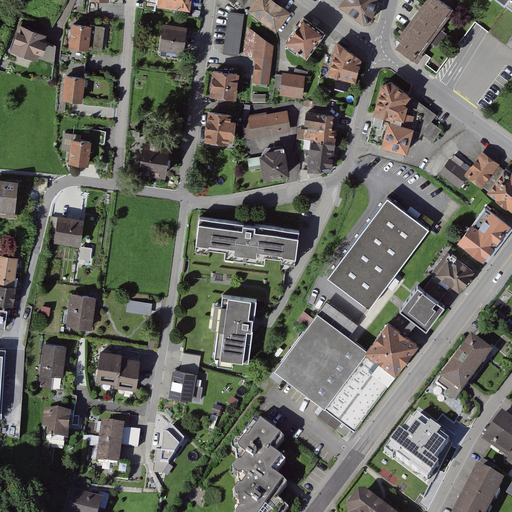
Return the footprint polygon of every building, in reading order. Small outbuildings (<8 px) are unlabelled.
[(191,0),(159,0),(159,7),(190,10),(191,0)] [(294,12),(277,0),(256,0),(248,12),(278,34),(294,12)] [(381,0),(341,0),(339,3),(366,22),(381,0)] [(454,12),(437,0),(427,0),(394,47),(417,64),(454,12)] [(511,0),(495,0),(502,5),(511,12),(511,0)] [(224,53),(239,55),(246,13),(230,10),(224,53)] [(323,33),(302,15),(280,41),(301,59),(323,33)] [(107,27),(71,22),(67,51),(103,56),(107,27)] [(186,27),(162,23),(158,48),(182,52),(186,27)] [(50,38),(20,26),(9,53),(39,65),(50,38)] [(276,46),(251,28),(244,79),(272,83),(276,46)] [(361,61),(335,42),(325,79),(355,85),(361,61)] [(308,73),(281,70),(279,98),(305,101),(308,73)] [(241,76),(214,72),(210,97),(237,101),(241,76)] [(88,78),(65,75),(62,102),(85,105),(88,78)] [(382,81),(371,113),(425,131),(435,116),(413,100),(416,92),(382,81)] [(236,114),(208,110),(204,143),(232,146),(236,114)] [(341,116),(307,111),(304,138),(337,142),(341,116)] [(288,112),(247,118),(250,140),(292,134),(288,112)] [(407,156),(414,130),(388,122),(380,148),(407,156)] [(92,142),(70,138),(66,164),(88,168),(92,142)] [(170,145),(138,141),(132,176),(165,181),(170,145)] [(289,149),(260,153),(264,181),(293,177),(289,149)] [(502,165),(482,150),(464,175),(484,189),(502,165)] [(335,151),(309,151),(308,172),(334,173),(335,151)] [(438,173),(459,187),(466,177),(463,175),(469,166),(451,154),(438,173)] [(511,169),(504,163),(502,165),(484,189),(511,209),(511,169)] [(18,184),(0,182),(0,219),(15,221),(18,184)] [(429,229),(385,196),(326,277),(371,309),(429,229)] [(510,226),(482,206),(457,242),(485,262),(510,226)] [(295,270),(301,230),(196,215),(190,255),(295,270)] [(86,222),(59,218),(55,245),(82,249),(86,222)] [(0,286),(15,289),(22,250),(0,246),(0,286)] [(475,266),(452,249),(433,276),(457,292),(475,266)] [(445,304),(416,284),(398,310),(426,330),(445,304)] [(18,292),(0,289),(0,331),(11,333),(18,292)] [(90,332),(96,297),(70,293),(64,328),(90,332)] [(249,363),(258,301),(218,296),(210,358),(249,363)] [(129,301),(127,312),(144,314),(146,303),(129,301)] [(369,354),(317,317),(277,372),(329,409),(369,354)] [(418,346),(387,323),(369,354),(394,378),(418,346)] [(493,353),(470,337),(437,378),(459,396),(493,353)] [(71,346),(45,342),(40,377),(66,381),(71,346)] [(0,394),(11,395),(13,351),(0,350),(0,394)] [(141,355),(99,350),(95,385),(137,390),(141,355)] [(194,405),(202,366),(175,361),(168,400),(194,405)] [(511,412),(504,407),(481,441),(511,461),(511,412)] [(68,442),(72,413),(47,409),(42,438),(68,442)] [(285,439),(257,416),(232,448),(241,455),(227,471),(241,482),(223,503),(233,511),(281,511),(283,509),(275,502),(289,485),(278,476),(287,465),(273,453),(285,439)] [(387,449),(428,480),(440,464),(435,461),(449,442),(416,416),(402,434),(400,432),(387,449)] [(120,469),(127,426),(100,422),(94,465),(120,469)] [(153,473),(163,474),(186,439),(172,424),(164,432),(162,449),(156,449),(153,473)] [(490,511),(505,485),(475,469),(453,511),(490,511)] [(335,511),(392,511),(357,484),(335,511)] [(101,511),(105,498),(73,488),(65,511),(101,511)]
